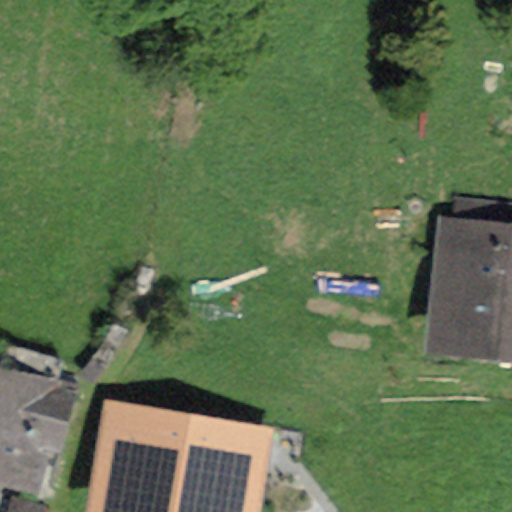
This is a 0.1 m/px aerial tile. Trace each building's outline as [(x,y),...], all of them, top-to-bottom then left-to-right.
[(511,218),(507,218),(510,199),(451,193),(449,210),(433,209),(419,340),(511,350),(511,218)] [(63,441),(77,384),(60,380),(67,352),(4,336),(0,351),(0,467),(1,468),(11,428),(44,436),(63,441)] [(222,432),(225,414),(132,398),(95,416),(85,414),(73,483),(237,511),(266,511),(279,442),(222,432)] [(34,476),(44,436),(11,428),(1,468),(34,476)] [(50,511),(53,501),(9,491),(4,511),(50,511)]
